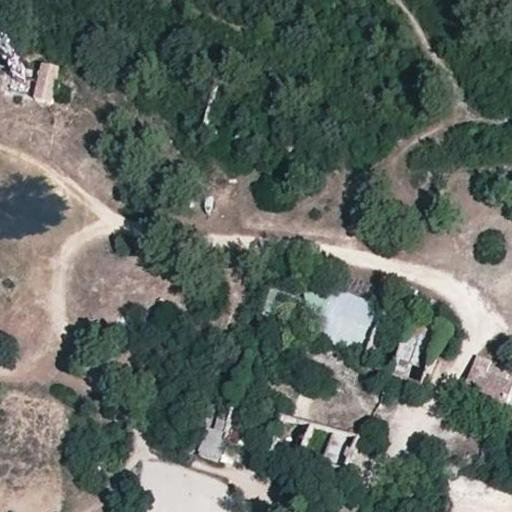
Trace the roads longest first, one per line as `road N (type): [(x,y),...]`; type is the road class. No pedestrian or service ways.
road 1 (track): [(270,233),(339,237),(448,283),(478,315),(419,428),(392,511)]
road 2 (track): [(0,148),(142,233),(270,233)]
road 3 (track): [(0,372),(28,374),(53,315),(66,240),(105,229),(142,233)]
road 4 (track): [(459,116),(270,233)]
road 5 (track): [(400,0),(429,40),(459,116)]
